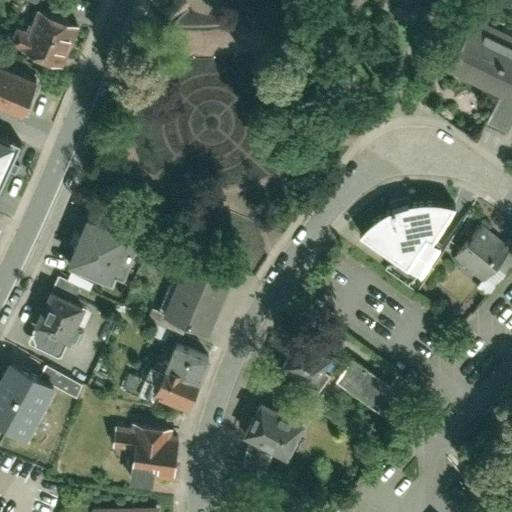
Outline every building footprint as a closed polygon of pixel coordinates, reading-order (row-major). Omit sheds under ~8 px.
[(19,22),(11,43),(61,64),(78,24),(38,7),(30,27),(19,22)] [(511,33),(467,14),(447,60),(499,83),(484,118),(509,129),(511,121),(511,33)] [(0,64),(0,103),(32,116),(45,82),(0,64)] [(0,194),(2,195),(22,147),(0,137),(0,194)] [(366,229),(360,235),(395,258),(386,272),(418,293),(451,244),(437,234),(453,209),(448,207),(442,205),(435,204),(429,204),(419,204),(411,206),(404,208),(394,211),(386,214),(379,217),(372,223),(366,229)] [(84,217),(64,264),(110,284),(131,238),(84,217)] [(509,243),(480,220),(452,253),(481,277),(509,243)] [(184,259),(161,314),(206,332),(228,277),(184,259)] [(36,327),(29,342),(59,356),(68,339),(78,344),(94,311),(48,289),(31,325),(36,327)] [(297,327),(274,363),(307,385),(330,349),(297,327)] [(168,345),(149,396),(183,409),(202,358),(168,345)] [(348,355),(332,379),(381,413),(398,389),(348,355)] [(6,358),(0,369),(0,423),(20,434),(49,380),(40,376),(6,358)] [(45,365),(40,376),(49,380),(78,394),(83,384),(45,365)] [(258,397),(240,432),(288,456),(305,421),(258,397)] [(130,448),(127,470),(174,476),(180,434),(115,425),(112,446),(130,448)]
